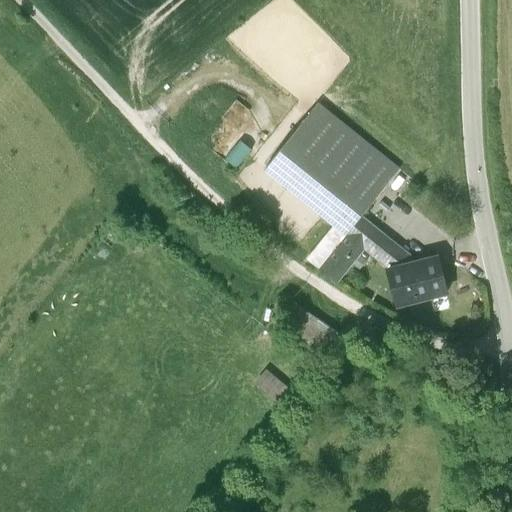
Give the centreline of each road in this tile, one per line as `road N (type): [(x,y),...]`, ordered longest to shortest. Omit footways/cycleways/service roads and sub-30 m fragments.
road 1 (unclassified): [(511,339),(473,147),(471,0)]
road 2 (unclassified): [(498,511),(511,370)]
